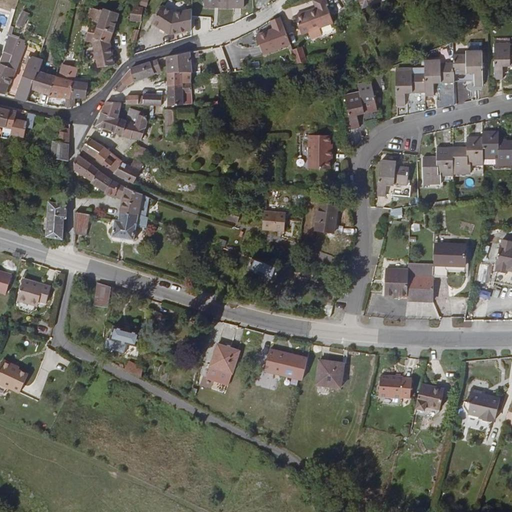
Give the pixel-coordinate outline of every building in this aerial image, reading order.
[(191,30),(191,8),(178,8),(170,0),(164,0),(161,3),(161,5),(153,13),(169,29),(191,30)] [(242,0),(204,0),(204,11),(242,12),(242,0)] [(330,33),(316,0),(314,0),(317,6),(297,14),(305,35),(312,32),(319,29),(321,34),(314,37),(315,39),(330,33)] [(328,0),(316,0),(330,33),(339,30),(328,2),(329,2),(328,0)] [(117,12),(103,6),(102,9),(91,4),(88,17),(98,20),(98,24),(112,30),(117,12)] [(133,5),(131,19),(136,20),(140,21),(142,6),(133,5)] [(15,26),(24,29),(30,14),(21,11),(15,26)] [(292,42),(281,15),(272,19),(275,27),(276,29),(259,36),(266,53),(292,42)] [(98,24),(90,22),(85,37),(93,39),(100,66),(114,64),(108,41),(112,30),(98,24)] [(276,29),(275,27),(258,34),(259,36),(276,29)] [(18,38),(7,34),(2,51),(12,54),(14,48),(15,45),(18,38)] [(511,42),(511,39),(497,39),(498,74),(506,74),(506,68),(511,68),(511,42)] [(295,49),(300,61),(309,60),(303,45),(295,49)] [(467,51),(454,51),(454,60),(455,77),(473,77),(473,79),(477,79),(477,82),(485,81),(485,47),(468,47),(467,51)] [(14,48),(12,54),(8,61),(12,63),(18,65),(21,51),(14,48)] [(12,54),(2,51),(0,58),(0,62),(6,65),(8,61),(12,54)] [(193,57),(193,53),(171,58),(171,75),(185,74),(194,74),(193,57)] [(28,55),(15,97),(27,100),(30,89),(36,68),(39,70),(42,58),(28,55)] [(435,86),(455,86),(455,77),(454,60),(441,60),(441,57),(425,58),(426,70),(426,93),(435,93),(435,86)] [(134,70),(116,91),(124,94),(130,86),(139,82),(164,74),(162,60),(134,70)] [(6,65),(0,62),(0,79),(5,81),(10,67),(6,65)] [(71,96),(74,81),(73,81),(75,65),(62,62),(60,74),(55,73),(49,95),(66,97),(67,106),(71,107),(75,106),(74,96),(71,96)] [(5,81),(10,83),(18,65),(12,63),(10,67),(5,81)] [(409,112),(427,108),(426,93),(426,70),(411,71),(411,67),(396,68),(396,103),(406,102),(407,99),(409,99),(409,112)] [(49,95),(55,73),(39,70),(36,68),(30,89),(38,93),(39,90),(49,95)] [(322,71),(306,74),(309,84),(324,81),(322,71)] [(185,84),(186,80),(185,74),(171,75),(171,88),(186,87),(185,84)] [(0,92),(7,95),(10,83),(5,81),(0,79),(0,92)] [(87,81),(74,81),(71,96),(74,96),(85,96),(87,81)] [(195,94),(194,84),(185,84),(186,87),(171,88),(172,109),(186,107),(186,95),(195,94)] [(360,89),(342,93),(349,128),(360,126),(358,120),(378,116),(374,91),(360,94),(360,89)] [(195,106),(195,94),(186,95),(186,107),(195,106)] [(128,105),(142,107),(141,98),(130,97),(128,105)] [(147,97),(146,107),(152,108),(156,108),(157,98),(147,97)] [(156,108),(164,109),(165,98),(157,98),(156,108)] [(106,113),(121,118),(123,110),(127,111),(128,105),(110,103),(106,113)] [(10,110),(0,107),(0,124),(4,125),(7,125),(10,110)] [(149,124),(151,123),(147,117),(142,116),(143,112),(132,109),(127,123),(122,121),(117,133),(141,140),(144,140),(149,124)] [(13,127),(12,133),(25,136),(27,126),(31,127),(33,115),(25,113),(25,118),(14,116),(15,111),(10,110),(7,125),(13,127)] [(198,120),(198,111),(171,113),(171,139),(184,138),(184,128),(181,128),(181,121),(198,120)] [(117,133),(122,121),(120,120),(121,118),(106,113),(99,126),(117,133)] [(482,131),(483,156),(496,156),(496,159),(511,158),(511,132),(499,133),(498,123),(482,124),(482,131)] [(58,142),(68,143),(69,131),(59,130),(58,142)] [(455,170),(483,169),(483,156),(482,131),(466,132),(466,142),(452,143),(453,172),(455,172),(455,170)] [(334,141),(333,132),(313,133),(313,167),(335,166),(335,156),(337,156),(336,141),(334,141)] [(117,173),(126,164),(108,149),(91,138),(85,149),(117,173)] [(52,157),(67,159),(68,143),(58,142),(54,142),(52,157)] [(439,172),(453,172),(452,143),(434,144),(435,154),(421,155),(422,181),(439,180),(439,172)] [(138,145),(133,152),(144,159),(149,151),(138,145)] [(96,183),(101,172),(81,157),(77,163),(77,170),(96,183)] [(395,158),(381,157),(377,191),(386,192),(387,180),(406,182),(408,164),(395,162),(395,158)] [(120,175),(136,184),(146,169),(138,163),(133,169),(126,164),(117,173),(120,175)] [(109,193),(114,182),(101,172),(96,183),(95,185),(109,193)] [(141,216),(144,196),(114,182),(109,193),(106,198),(111,201),(113,196),(116,197),(118,194),(127,195),(123,210),(141,216)] [(147,218),(151,198),(144,196),(141,216),(147,218)] [(338,202),(320,200),(316,228),(342,231),(343,222),(336,221),(338,202)] [(62,217),(64,217),(65,204),(47,202),(44,236),(61,239),(62,217)] [(264,203),(262,221),(285,224),(286,205),(264,203)] [(223,215),(239,221),(242,209),(226,204),(223,215)] [(393,206),(390,217),(394,218),(398,205),(393,206)] [(149,230),(151,219),(147,218),(141,216),(123,210),(121,220),(116,220),(114,239),(137,242),(139,229),(149,230)] [(77,216),(77,236),(91,237),(92,218),(77,216)] [(511,246),(511,242),(511,241),(501,240),(500,244),(484,243),(481,264),(496,267),(495,272),(506,274),(507,271),(511,271),(511,246)] [(446,268),(448,269),(466,270),(466,244),(436,244),(436,264),(435,264),(435,266),(439,266),(439,264),(446,264),(446,268)] [(280,265),(252,255),(248,268),(275,277),(280,265)] [(408,274),(434,276),(435,266),(435,264),(408,262),(408,271),(408,274)] [(435,266),(434,276),(448,277),(448,269),(446,268),(446,264),(439,264),(439,266),(435,266)] [(408,296),(408,274),(408,271),(385,271),(385,295),(408,296)] [(407,301),(433,302),(434,276),(408,274),(408,296),(407,301)] [(19,301),(33,305),(35,300),(41,301),(48,303),(53,288),(25,280),(19,301)] [(329,282),(322,315),(330,315),(337,286),(329,282)] [(108,309),(112,288),(99,283),(94,306),(108,309)] [(158,313),(148,312),(146,326),(156,328),(158,313)] [(139,349),(143,335),(116,328),(112,341),(108,339),(106,348),(118,352),(120,343),(139,349)] [(226,387),(238,353),(217,346),(205,380),(226,387)] [(268,368),(305,379),(311,359),(274,348),(268,368)] [(320,384),(345,384),(345,360),(321,359),(320,384)] [(11,368),(12,364),(2,360),(0,365),(0,384),(18,393),(27,375),(18,371),(11,368)] [(121,368),(139,378),(140,368),(125,360),(121,368)] [(403,376),(397,374),(392,394),(407,398),(413,371),(405,369),(403,376)] [(392,394),(397,374),(382,371),(378,390),(392,394)] [(434,388),(420,384),(413,415),(431,419),(438,414),(443,393),(434,390),(434,388)] [(493,421),(499,400),(490,398),(490,399),(483,397),(484,393),(470,389),(466,403),(463,401),(461,408),(465,414),(478,417),(482,422),(489,424),(493,421)]
